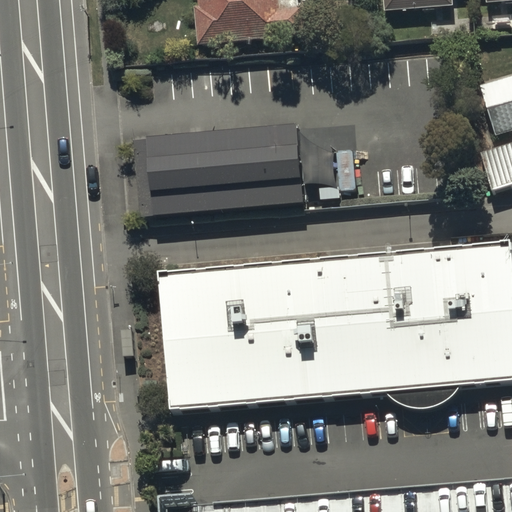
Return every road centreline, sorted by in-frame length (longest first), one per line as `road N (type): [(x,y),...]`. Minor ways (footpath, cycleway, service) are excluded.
road 1 (residential): [(511,220),(48,258)]
road 2 (secondary): [(48,258),(27,0)]
road 3 (secondary): [(60,418),(48,258)]
